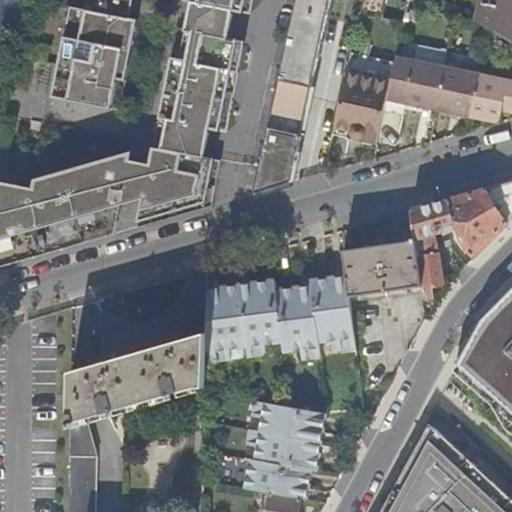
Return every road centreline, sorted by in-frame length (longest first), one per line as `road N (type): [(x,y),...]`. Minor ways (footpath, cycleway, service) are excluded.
road 1 (residential): [(0,300),(511,158)]
road 2 (residential): [(345,511),(452,302),(511,242)]
